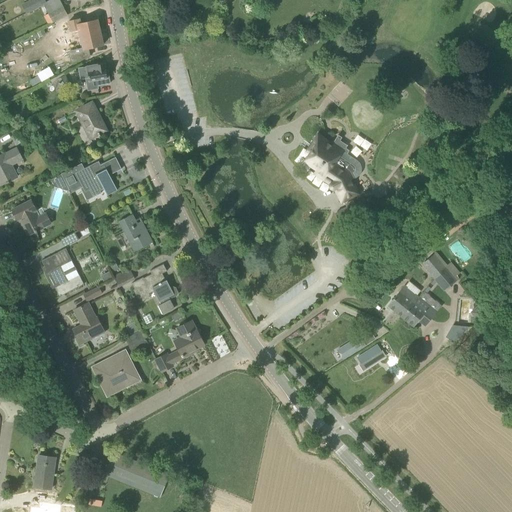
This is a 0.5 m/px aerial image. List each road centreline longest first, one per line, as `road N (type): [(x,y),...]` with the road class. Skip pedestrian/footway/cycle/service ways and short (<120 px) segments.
road 1 (secondary): [(259,351),(161,175),(127,74),(115,0)]
road 2 (residential): [(100,437),(0,238)]
road 3 (secondary): [(401,511),(259,351)]
road 4 (residential): [(100,437),(259,351)]
